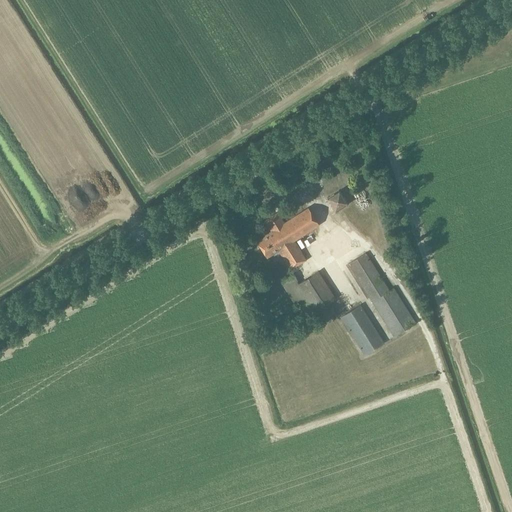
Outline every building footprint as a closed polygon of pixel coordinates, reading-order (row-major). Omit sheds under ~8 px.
[(270,231),(256,240),(266,257),(278,250),(290,269),(305,260),(293,241),(318,225),(307,208),(284,223),(277,212),(264,221),(270,231)] [(304,248),(312,243),(309,239),(301,243),(304,248)] [(393,337),(415,322),(393,287),(389,290),(365,252),(347,264),(393,337)] [(301,320),(335,298),(318,271),(299,283),(293,274),(280,282),(298,311),(296,312),(301,320)] [(382,343),(359,305),(339,317),(363,355),(382,343)]
